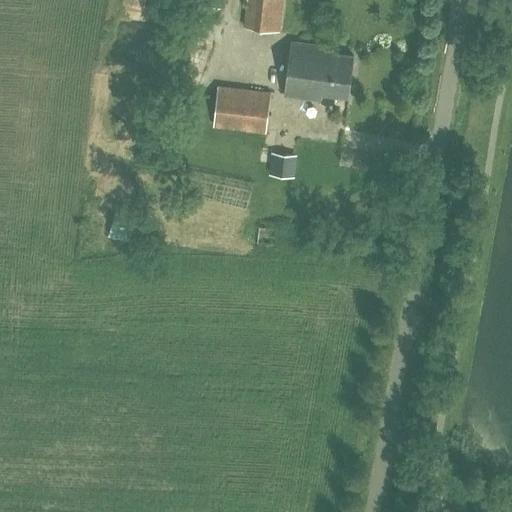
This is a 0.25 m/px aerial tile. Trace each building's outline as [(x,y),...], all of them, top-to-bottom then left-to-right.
[(224,0),(196,0),(196,1),(222,9),(224,0)] [(283,0),(248,0),(246,27),(280,31),(283,0)] [(355,53),(333,51),(334,44),(292,39),(286,96),(322,100),(323,97),(349,100),(355,53)] [(272,93),(219,87),(215,126),(267,132),(272,93)] [(161,99),(158,110),(178,114),(181,104),(161,99)] [(167,154),(177,121),(155,117),(145,147),(167,154)] [(297,155),(272,152),(269,174),(296,178),(297,155)] [(128,242),(136,212),(117,207),(108,236),(128,242)] [(279,229),(258,228),(256,245),(277,246),(279,229)]
